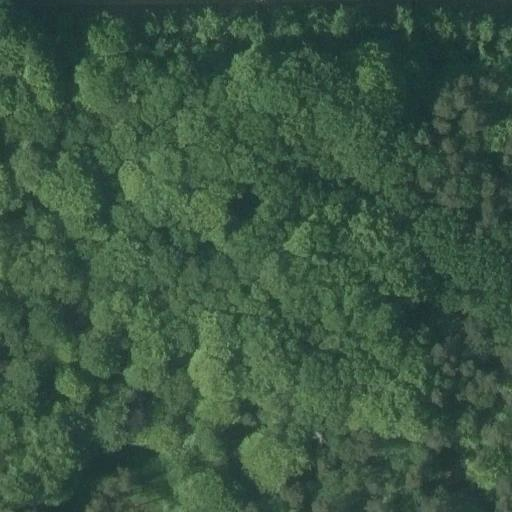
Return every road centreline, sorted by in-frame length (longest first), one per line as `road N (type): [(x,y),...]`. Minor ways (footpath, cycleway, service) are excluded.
road 1 (track): [(41,1),(49,55),(165,340),(200,511)]
road 2 (track): [(163,0),(0,2)]
